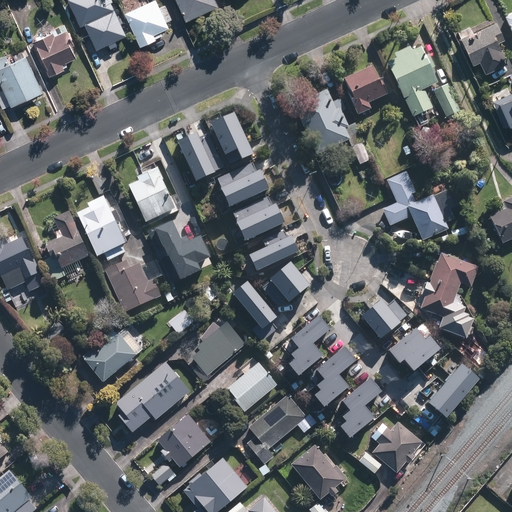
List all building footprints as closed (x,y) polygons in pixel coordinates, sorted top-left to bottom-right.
[(158,8),(154,0),(153,0),(124,14),(139,47),(155,40),(153,35),(167,28),(165,22),(171,20),(164,5),(158,8)] [(173,0),(184,23),(216,8),(212,0),(173,0)] [(125,37),(113,10),(104,14),(102,11),(94,14),(92,11),(83,15),(84,18),(81,19),(95,50),(125,37)] [(511,11),(503,16),(511,34),(511,11)] [(464,48),(472,66),(479,62),(485,74),(507,64),(498,43),(503,41),(495,23),(473,34),(472,32),(458,38),(462,49),(464,48)] [(49,33),(31,41),(35,49),(36,48),(44,67),(43,67),(47,76),(63,69),(61,65),(65,64),(64,62),(74,57),(69,46),(71,45),(62,24),(48,31),(49,33)] [(437,83),(420,46),(410,51),(408,47),(393,54),(395,58),(385,63),(402,99),(403,98),(412,117),(431,108),(423,90),(437,83)] [(9,64),(5,55),(0,57),(0,86),(2,90),(0,90),(0,105),(2,109),(9,106),(10,107),(42,92),(25,57),(9,64)] [(368,104),(386,95),(392,106),(400,102),(392,83),(384,87),(379,77),(378,78),(372,66),(343,79),(348,90),(346,92),(356,115),(370,109),(368,104)] [(449,121),(458,117),(456,113),(460,112),(448,86),(433,92),(446,119),(447,118),(449,121)] [(326,90),(293,105),(317,156),(348,142),(359,166),(370,162),(362,144),(363,143),(354,124),(348,127),(341,112),(345,110),(340,99),(332,103),(326,90)] [(511,93),(492,102),(504,129),(511,125),(511,93)] [(209,125),(225,157),(238,151),(243,161),(257,154),(236,112),(209,125)] [(175,141),(196,185),(219,174),(198,130),(175,141)] [(402,149),(406,157),(412,154),(408,146),(402,149)] [(131,191),(146,223),(175,209),(162,181),(164,180),(158,168),(137,177),(141,186),(131,191)] [(262,169),(219,189),(229,211),(272,191),(262,169)] [(411,218),(421,242),(448,230),(432,195),(414,203),(410,195),(415,193),(405,172),(385,181),(395,204),(381,210),(389,227),(411,218)] [(372,185),(379,182),(376,176),(369,179),(372,185)] [(511,194),(499,200),(503,209),(489,216),(503,246),(511,241),(511,194)] [(126,254),(122,246),(126,244),(104,197),(87,204),(89,208),(76,214),(97,258),(105,254),(109,262),(126,254)] [(277,203),(234,222),(244,244),(287,225),(277,203)] [(63,269),(90,256),(79,234),(80,233),(70,211),(54,219),(62,237),(45,245),(51,258),(43,262),(53,283),(66,277),(63,269)] [(203,234),(194,216),(179,223),(187,242),(203,234)] [(167,241),(161,230),(153,233),(157,242),(160,241),(161,244),(167,241)] [(0,281),(6,294),(23,286),(24,289),(28,297),(47,288),(39,272),(41,271),(35,258),(34,258),(23,235),(4,244),(1,238),(0,238),(0,281)] [(291,238),(248,256),(256,274),(298,255),(291,238)] [(155,257),(149,244),(141,248),(147,260),(155,257)] [(421,309),(449,319),(461,284),(471,288),(479,266),(441,253),(421,309)] [(105,271),(125,314),(161,297),(154,280),(164,276),(157,261),(142,268),(141,264),(131,269),(127,261),(105,271)] [(293,262),(272,280),(291,304),(313,286),(293,262)] [(249,280),(231,295),(259,330),(277,315),(249,280)] [(169,293),(163,295),(166,303),(172,300),(169,293)] [(388,294),(362,316),(380,338),(406,316),(388,294)] [(328,329),(317,316),(290,339),(298,349),(292,354),(296,359),(289,365),(298,375),(321,356),(311,343),(328,329)] [(206,379),(244,346),(224,323),(194,348),(198,352),(189,359),(206,379)] [(58,324),(43,337),(54,350),(69,337),(58,324)] [(414,330),(389,351),(399,363),(404,359),(413,370),(438,349),(429,338),(424,342),(414,330)] [(101,384),(135,356),(117,335),(83,362),(101,384)] [(353,361),(343,348),(315,371),(324,381),(317,386),(321,391),(315,397),(323,407),(346,387),(336,375),(353,361)] [(481,379),(459,361),(427,401),(449,418),(481,379)] [(257,364),(225,389),(231,397),(222,405),(237,424),(242,419),(238,414),(241,412),(242,413),(275,387),(257,364)] [(153,372),(113,404),(134,430),(150,417),(153,421),(183,398),(171,384),(166,388),(153,372)] [(380,391),(369,378),(341,401),(350,411),(343,416),(348,421),(341,427),(349,437),(373,418),(362,405),(380,391)] [(262,465),(270,458),(265,452),(305,419),(287,396),(246,429),(254,438),(246,445),(256,458),(262,465)] [(177,469),(209,443),(187,416),(155,441),(163,451),(159,454),(167,464),(171,461),(177,469)] [(420,442),(395,422),(388,431),(384,428),(373,441),(377,444),(369,453),(395,473),(420,442)] [(332,469),(312,446),(288,465),(318,501),(327,494),(330,498),(336,493),(333,489),(344,480),(334,467),(332,469)] [(375,475),(381,466),(365,454),(359,463),(375,475)] [(216,511),(244,488),(220,459),(199,477),(197,475),(187,484),(188,486),(181,493),(196,511),(200,507),(204,511),(216,511)] [(157,488),(173,476),(164,465),(149,477),(157,488)] [(0,511),(9,511),(30,495),(7,467),(0,472),(0,511)] [(272,511),(262,499),(246,511),(272,511)]
